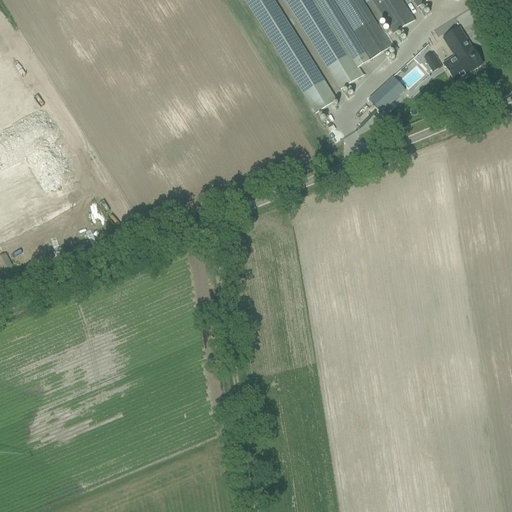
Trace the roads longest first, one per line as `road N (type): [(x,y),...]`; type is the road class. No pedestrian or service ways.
road 1 (unclassified): [(0,313),(511,100)]
road 2 (track): [(256,511),(210,228)]
road 3 (track): [(0,18),(147,254)]
